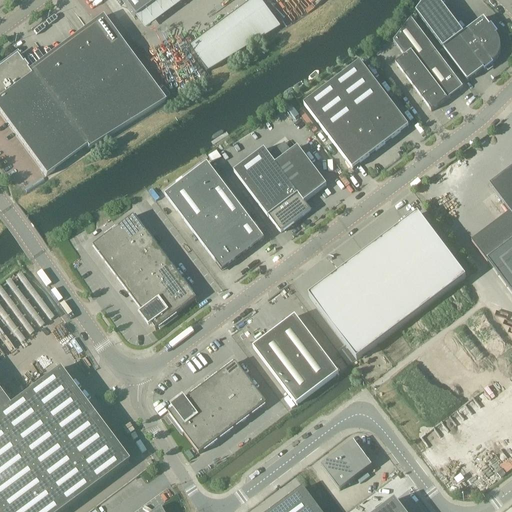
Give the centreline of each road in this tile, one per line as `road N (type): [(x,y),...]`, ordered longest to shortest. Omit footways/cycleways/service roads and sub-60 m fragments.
road 1 (unclassified): [(137,377),(482,120),(511,88)]
road 2 (unclassified): [(221,511),(354,417),(385,431),(446,511)]
road 3 (unclassified): [(137,377),(111,356),(0,199)]
road 4 (unknown): [(182,478),(275,404),(222,314)]
road 5 (unknown): [(355,417),(478,306),(500,305),(511,320)]
road 6 (unclassified): [(205,511),(139,405),(137,377)]
